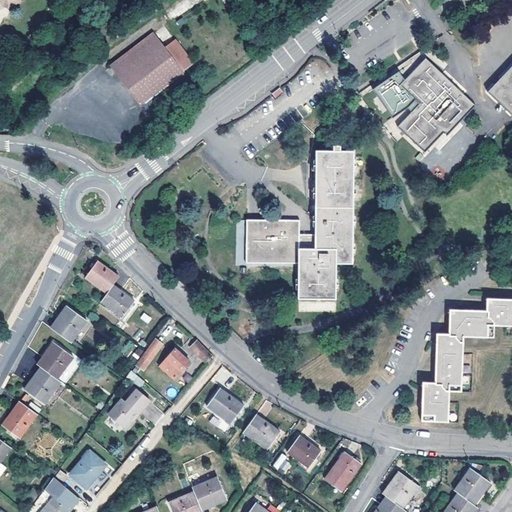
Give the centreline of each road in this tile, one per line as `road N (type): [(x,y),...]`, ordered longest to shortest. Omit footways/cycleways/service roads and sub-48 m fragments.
road 1 (tertiary): [(132,178),(363,0)]
road 2 (residential): [(226,349),(91,511)]
road 3 (residential): [(483,270),(440,298),(357,429)]
road 4 (tertiary): [(0,375),(72,236)]
road 5 (residential): [(226,349),(282,394),(357,429)]
road 6 (residential): [(122,246),(226,349)]
